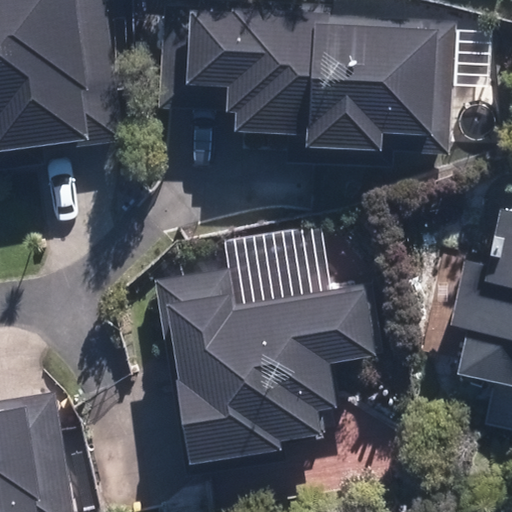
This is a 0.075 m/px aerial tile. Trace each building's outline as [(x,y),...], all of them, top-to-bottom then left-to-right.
[(0,0),(0,118),(1,119),(3,145),(124,135),(112,0),(0,0)] [(431,139),(460,141),(493,143),(497,88),(459,85),(464,14),(268,0),(172,0),(165,101),(239,106),(237,120),(314,126),(312,159),(429,168),(431,139)] [(504,246),(472,242),(463,313),(477,314),(470,367),(511,372),(511,195),(510,195),(504,246)] [(242,265),(165,271),(171,349),(189,348),(196,445),(300,437),(299,418),(350,414),(345,350),(392,346),(386,273),(243,284),(242,265)] [(80,511),(65,390),(0,397),(0,511),(80,511)]
